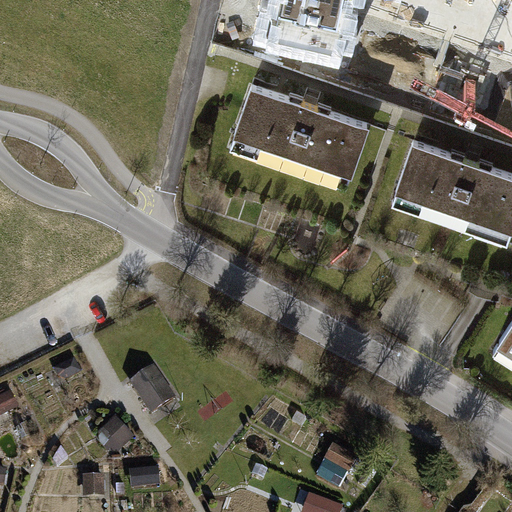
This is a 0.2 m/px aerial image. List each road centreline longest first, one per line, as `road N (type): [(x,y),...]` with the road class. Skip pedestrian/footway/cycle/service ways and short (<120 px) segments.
road 1 (tertiary): [(108,207),(511,439)]
road 2 (track): [(156,235),(211,0)]
road 3 (track): [(0,325),(127,261),(156,235)]
road 4 (tertiary): [(108,207),(58,140),(0,123)]
road 5 (tertiary): [(0,162),(33,192),(108,207)]
